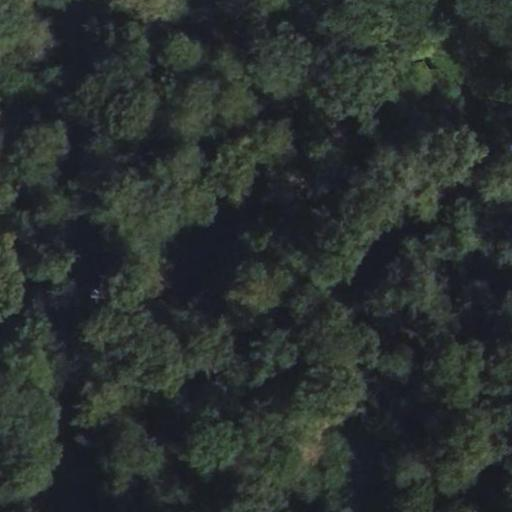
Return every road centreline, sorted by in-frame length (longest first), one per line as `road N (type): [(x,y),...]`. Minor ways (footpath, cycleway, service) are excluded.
road 1 (track): [(0,387),(511,41)]
road 2 (track): [(0,0),(511,81)]
road 3 (unknown): [(472,511),(462,0)]
